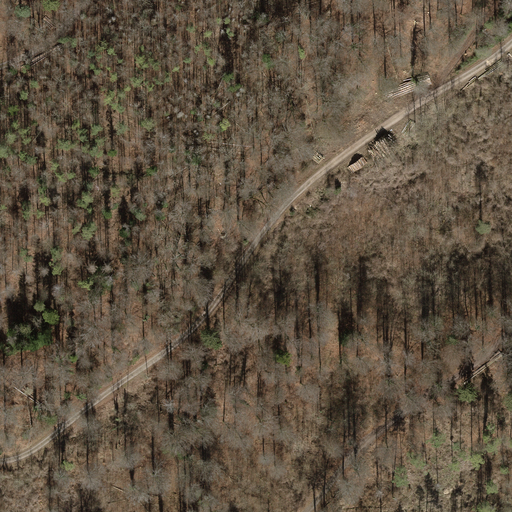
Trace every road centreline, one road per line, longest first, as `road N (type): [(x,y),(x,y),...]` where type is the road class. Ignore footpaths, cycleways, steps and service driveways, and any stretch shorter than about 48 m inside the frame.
road 1 (track): [(511,38),(329,163),(200,314),(47,435),(0,457)]
road 2 (track): [(511,317),(392,408),(296,511)]
